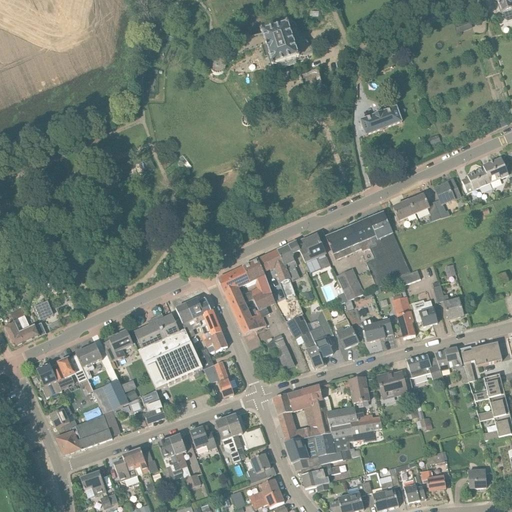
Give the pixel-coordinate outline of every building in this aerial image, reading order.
[(511,0),(495,0),(496,1),(498,0),(502,14),(504,14),(506,21),(508,22),(511,20),(511,0)] [(279,70),(296,64),(295,60),(311,55),(312,54),(314,53),(313,50),(294,25),(291,23),(289,23),(287,23),(284,24),(283,26),(282,29),(264,34),(263,34),(262,34),(261,34),(261,35),(261,36),(251,39),(251,38),(247,40),(247,41),(232,50),(231,49),(226,53),(217,60),(215,60),(213,61),(211,62),(210,64),(210,66),(210,68),(210,70),(211,72),(212,73),(213,75),(215,76),(218,76),(220,75),(222,75),(224,73),(225,72),(225,70),(226,67),(230,63),(234,60),(239,58),(244,55),(250,52),(262,47),(265,58),(270,56),(274,67),(277,66),(279,70)] [(321,79),(303,79),(304,94),(322,94),(321,79)] [(334,106),(343,106),(343,96),(334,96),(334,106)] [(386,129),(402,123),(397,108),(382,113),(375,115),(375,116),(360,121),(366,136),(382,130),(386,129)] [(439,136),(428,139),(431,146),(441,143),(439,136)] [(484,170),(490,184),(509,176),(502,159),(494,163),(491,161),(490,164),(483,168),(484,170)] [(372,185),(377,182),(373,168),(368,170),(372,185)] [(478,173),(468,177),(468,179),(462,182),(468,194),(490,184),(484,170),(482,171),(479,169),(478,173)] [(443,207),(460,200),(453,181),(447,183),(448,186),(435,191),(439,201),(434,203),(441,219),(450,216),(448,212),(446,213),(443,207)] [(424,196),(409,202),(415,216),(430,210),(435,221),(441,219),(434,203),(429,206),(424,196)] [(415,216),(409,202),(393,209),(399,223),(415,216)] [(377,289),(400,278),(410,273),(384,213),(326,239),(336,261),(361,250),(362,252),(370,249),(375,261),(366,264),(377,289)] [(326,255),(317,236),(304,242),(303,240),(295,244),(300,253),(306,265),(326,255)] [(300,253),(295,244),(276,253),(289,285),(291,284),(300,280),(295,268),(297,267),(295,263),(292,258),(294,257),(294,256),(300,253)] [(289,285),(276,253),(266,258),(271,271),(271,272),(275,271),(280,285),(286,301),(296,297),(291,284),(289,285)] [(271,271),(266,258),(243,268),(250,284),(254,283),(266,278),(264,274),(271,271)] [(447,279),(456,276),(453,266),(444,268),(447,279)] [(225,294),(231,308),(244,336),(264,327),(261,320),(262,319),(258,311),(256,312),(255,310),(249,313),(245,304),(254,300),(251,293),(242,297),(239,289),(250,284),(243,268),(218,280),(225,294)] [(337,278),(346,297),(349,302),(365,295),(353,270),(337,278)] [(417,272),(400,278),(403,287),(420,280),(417,272)] [(495,277),(499,286),(508,282),(505,273),(495,277)] [(266,309),(276,304),(273,297),(266,278),(254,283),(257,289),(250,292),(251,293),(254,300),(258,311),(262,319),(270,315),(266,309)] [(433,289),(437,304),(445,302),(440,287),(433,289)] [(314,299),(311,292),(304,295),(307,302),(314,299)] [(337,297),(341,306),(348,302),(344,294),(337,297)] [(397,317),(404,341),(415,337),(412,323),(414,323),(407,298),(393,302),(395,310),(399,309),(401,316),(397,317)] [(203,336),(205,340),(222,334),(213,312),(211,312),(207,304),(201,307),(198,300),(186,305),(193,321),(198,319),(201,327),(204,336),(203,336)] [(459,301),(444,305),(449,321),(463,317),(459,301)] [(39,322),(53,316),(47,302),(34,308),(39,322)] [(422,321),(424,329),(437,325),(433,310),(430,302),(424,304),(426,309),(414,312),(417,323),(422,321)] [(193,321),(186,305),(176,310),(180,319),(184,327),(189,339),(195,336),(193,331),(201,327),(198,319),(193,321)] [(322,311),(327,322),(332,319),(327,308),(322,311)] [(46,335),(41,324),(35,327),(26,331),(21,319),(25,318),(22,311),(12,315),(15,322),(14,322),(15,324),(24,345),(46,335)] [(196,356),(191,344),(189,339),(184,327),(180,319),(175,322),(172,316),(164,320),(162,316),(148,322),(150,327),(134,334),(142,350),(138,352),(144,365),(153,386),(156,392),(203,371),(197,356),(196,356)] [(70,317),(62,321),(64,326),(72,322),(70,317)] [(286,323),(295,341),(301,338),(307,351),(306,351),(314,370),(324,367),(321,360),(314,343),(311,337),(308,330),(303,322),(301,323),(298,318),(286,323)] [(348,321),(334,327),(345,350),(359,344),(348,321)] [(308,330),(311,337),(316,335),(319,341),(314,343),(321,360),(333,355),(330,347),(332,346),(329,338),(333,337),(327,322),(308,330)] [(385,339),(385,338),(385,337),(393,334),(389,322),(373,326),(372,322),(362,324),(368,343),(385,339)] [(60,327),(58,323),(48,327),(51,332),(60,327)] [(12,348),(15,349),(24,345),(15,324),(4,329),(12,348)] [(125,357),(123,352),(134,347),(127,332),(112,339),(109,340),(109,341),(102,345),(108,358),(110,363),(125,357)] [(222,334),(205,340),(203,341),(207,349),(209,354),(216,352),(216,354),(228,349),(222,334)] [(270,354),(276,351),(272,343),(266,346),(270,354)] [(468,349),(460,351),(464,366),(468,384),(475,382),(471,364),(475,363),(476,368),(497,363),(497,362),(495,363),(494,358),(500,356),(500,357),(501,357),(498,344),(472,351),(472,353),(469,354),(468,349)] [(82,370),(87,381),(92,379),(89,372),(94,370),(92,365),(103,361),(96,346),(76,355),(76,356),(83,370),(82,370)] [(435,355),(436,359),(440,373),(449,370),(449,369),(453,368),(453,370),(458,369),(463,385),(468,384),(464,367),(461,366),(457,350),(435,355)] [(207,352),(197,356),(203,371),(213,367),(207,352)] [(69,360),(51,368),(62,392),(69,389),(68,387),(74,385),(71,378),(76,376),(80,384),(83,383),(87,381),(82,370),(83,370),(76,356),(69,360)] [(443,381),(440,373),(436,359),(429,361),(428,357),(407,363),(410,374),(412,380),(427,375),(426,373),(430,373),(433,384),(443,381)] [(213,367),(203,371),(210,385),(217,382),(218,384),(224,400),(234,396),(222,363),(213,367)] [(47,400),(62,393),(62,392),(51,368),(50,367),(37,372),(45,389),(42,390),(47,400)] [(408,394),(404,382),(402,373),(393,376),(393,373),(377,378),(384,401),(408,394)] [(473,396),(475,403),(489,399),(501,396),(501,397),(505,396),(500,375),(484,379),(487,392),(473,396)] [(369,402),(365,380),(349,383),(354,405),(363,403),(363,405),(365,406),(367,405),(368,404),(368,402),(369,402)] [(88,394),(92,392),(87,381),(83,383),(88,394)] [(104,416),(120,408),(126,406),(129,404),(126,398),(122,390),(119,383),(118,381),(93,393),(104,416)] [(323,401),(320,387),(307,391),(312,406),(316,427),(319,437),(333,435),(334,439),(352,436),(350,424),(356,422),(353,409),(327,414),(325,401),(323,401)] [(307,391),(288,397),(293,413),(312,406),(307,391)] [(126,395),(129,402),(135,399),(132,392),(126,395)] [(278,417),(293,413),(288,397),(288,395),(273,400),(278,417)] [(506,416),(510,415),(508,406),(507,406),(506,401),(503,402),(501,397),(501,396),(489,399),(492,412),(479,416),(480,423),(494,419),(506,416)] [(148,417),(145,418),(148,427),(166,421),(159,401),(144,406),(148,417)] [(65,432),(68,431),(77,427),(75,421),(70,424),(67,417),(72,415),(67,404),(61,407),(63,411),(50,417),(56,430),(63,427),(65,432)] [(120,408),(104,416),(108,427),(117,424),(114,418),(123,415),(120,408)] [(413,423),(420,421),(418,413),(417,411),(410,413),(413,423)] [(64,458),(106,443),(112,440),(111,438),(112,437),(108,427),(104,416),(77,427),(68,431),(70,436),(56,441),(64,458)] [(226,420),(239,456),(244,454),(245,454),(238,437),(243,435),(236,416),(226,420)] [(485,443),(505,438),(511,436),(511,424),(511,421),(508,422),(506,416),(494,419),(497,432),(484,436),(485,443)] [(382,430),(380,418),(356,422),(350,424),(352,436),(374,432),(382,430)] [(422,429),(432,427),(430,418),(424,419),(424,420),(420,421),(422,429)] [(229,451),(231,450),(232,454),(230,455),(233,464),(241,461),(239,456),(226,420),(216,424),(223,442),(222,443),(224,449),(229,451)] [(287,444),(319,437),(316,427),(295,431),(292,421),(281,425),(287,444)] [(198,456),(208,452),(217,449),(211,432),(205,434),(203,429),(190,433),(198,456)] [(333,435),(319,437),(287,444),(286,444),(292,465),(294,464),(340,453),(350,450),(349,443),(363,441),(363,443),(376,441),(374,432),(352,436),(334,439),(333,435)] [(182,477),(183,477),(190,474),(188,468),(183,455),(186,454),(180,438),(169,442),(182,477)] [(169,442),(157,446),(163,462),(164,462),(167,469),(168,469),(173,481),(182,477),(169,442)] [(340,453),(342,461),(361,456),(360,451),(355,452),(354,449),(350,450),(340,453)] [(141,451),(129,455),(138,477),(149,473),(143,456),(141,451)] [(329,464),(342,461),(340,453),(294,464),(297,472),(301,471),(306,491),(317,488),(328,485),(330,485),(328,477),(341,474),(339,468),(331,470),(329,464)] [(427,457),(430,466),(435,465),(445,463),(443,453),(427,457)] [(138,477),(129,455),(122,458),(124,462),(114,466),(120,483),(138,477)] [(250,486),(267,479),(264,472),(270,470),(265,456),(251,462),(254,470),(247,473),(249,478),(247,479),(250,486)] [(146,466),(149,473),(150,475),(157,472),(154,463),(146,466)] [(384,493),(389,511),(399,508),(395,491),(394,491),(394,488),(400,487),(395,469),(386,472),(387,478),(390,477),(392,483),(382,485),(384,493)] [(470,491),(486,489),(485,471),(468,472),(470,491)] [(427,481),(429,493),(446,490),(444,477),(433,479),(431,472),(421,473),(423,482),(427,481)] [(95,498),(106,494),(100,474),(81,481),(85,492),(92,490),(95,498)] [(197,476),(185,480),(189,490),(201,486),(197,476)] [(415,487),(404,489),(408,505),(426,501),(422,485),(419,477),(413,479),(415,487)] [(275,481),(260,488),(262,492),(253,496),(254,497),(249,499),(251,504),(279,493),(275,481)] [(226,483),(220,485),(223,491),(229,489),(226,483)] [(369,483),(363,484),(366,496),(372,494),(369,483)] [(155,491),(152,484),(146,486),(149,493),(155,491)] [(348,491),(349,497),(353,511),(360,511),(364,511),(360,497),(366,496),(363,484),(357,486),(358,488),(348,491)] [(330,491),(328,485),(317,488),(318,494),(330,491)] [(376,511),(383,511),(389,511),(384,493),(382,485),(381,486),(383,494),(373,496),(376,511)] [(231,496),(236,509),(245,506),(240,492),(231,496)] [(279,493),(251,504),(254,511),(267,505),(269,510),(284,504),(279,493)] [(104,511),(112,508),(108,497),(100,500),(104,511)] [(353,511),(349,497),(338,500),(339,503),(330,505),(331,508),(329,511),(353,511)] [(227,499),(221,501),(224,509),(230,506),(227,499)] [(207,503),(200,505),(202,511),(204,511),(210,510),(207,503)]
